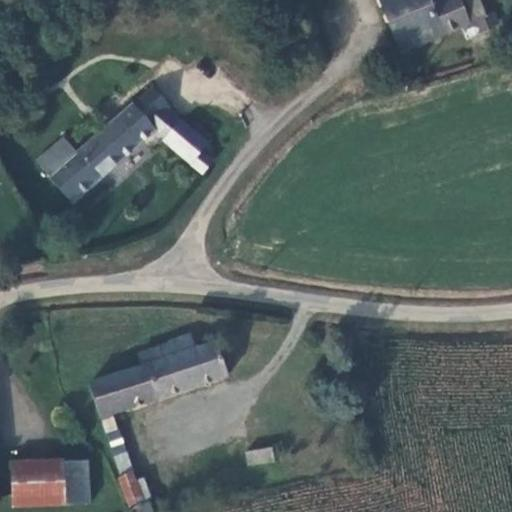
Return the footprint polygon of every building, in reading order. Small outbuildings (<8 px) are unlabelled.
[(431,0),(383,0),(393,23),(390,24),(403,52),(465,29),(470,42),(493,34),(491,30),(500,26),(497,17),(490,20),(483,0),(454,0),(434,7),(431,0)] [(151,86),(133,103),(81,157),(55,183),(78,205),(135,148),(157,127),(151,121),(167,105),(168,103),(151,86)] [(166,139),(183,122),(167,105),(151,121),(157,127),(155,129),(166,139)] [(183,122),(166,139),(200,172),(212,161),(202,149),(206,144),(183,122)] [(55,183),(81,157),(65,140),(39,166),(55,183)] [(88,381),(98,414),(109,411),(225,375),(213,340),(192,347),(188,333),(135,351),(139,364),(88,381)] [(109,411),(98,414),(103,432),(115,428),(109,411)] [(270,449),(246,452),(248,466),(271,464),(270,449)] [(10,462),(11,506),(65,503),(63,463),(63,460),(10,462)] [(63,463),(65,503),(87,500),(86,461),(63,463)] [(124,488),(129,511),(156,511),(151,484),(124,488)]
